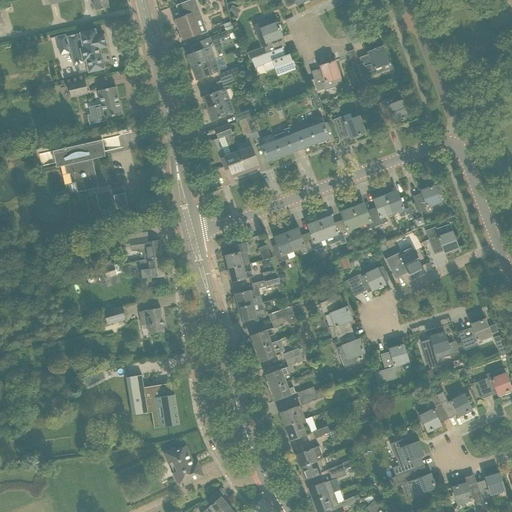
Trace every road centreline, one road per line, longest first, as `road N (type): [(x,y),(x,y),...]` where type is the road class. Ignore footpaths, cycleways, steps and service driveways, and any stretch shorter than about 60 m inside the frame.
road 1 (residential): [(197,232),(440,145),(454,147)]
road 2 (residential): [(185,317),(214,442),(238,479),(263,472)]
road 3 (tertiary): [(263,472),(212,310)]
road 4 (tertiary): [(176,160),(140,0)]
road 5 (residential): [(385,339),(385,301),(497,246)]
road 6 (residential): [(299,15),(318,49),(413,20)]
road 7 (residential): [(454,147),(455,128),(413,20)]
